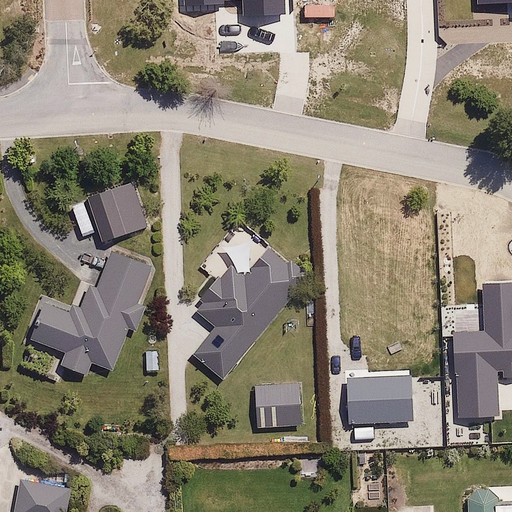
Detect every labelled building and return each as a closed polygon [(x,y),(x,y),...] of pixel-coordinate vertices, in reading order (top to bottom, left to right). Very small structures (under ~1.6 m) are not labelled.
[(130,181),(86,196),(101,243),(146,228),(130,181)] [(231,263),(194,306),(216,325),(192,354),(221,379),(308,275),(269,242),(243,272),(231,263)] [(75,310),(42,297),(27,337),(65,351),(60,364),(84,373),(88,362),(111,371),(153,263),(109,246),(95,284),(87,280),(75,310)] [(486,330),(452,331),(456,419),(499,417),(497,373),(511,372),(511,287),(484,289),(486,330)] [(407,377),(347,379),(349,424),(409,422),(407,377)] [(296,383),(252,387),(255,427),(300,423),(296,383)] [(63,511),(68,487),(16,479),(10,511),(63,511)] [(511,511),(511,496),(493,497),(484,488),(473,489),(465,500),(465,511),(511,511)]
